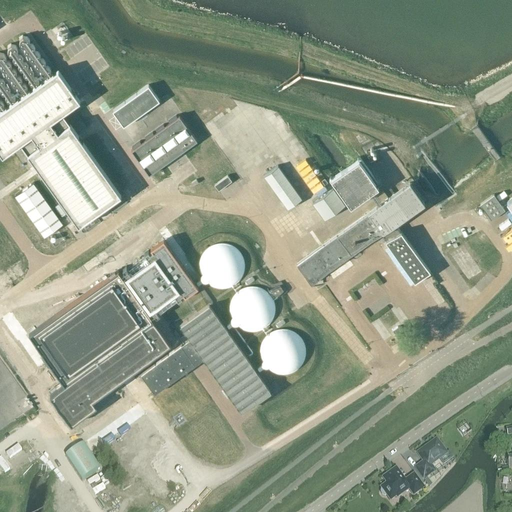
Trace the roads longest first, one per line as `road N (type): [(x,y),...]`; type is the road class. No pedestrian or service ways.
road 1 (unclassified): [(267,511),(410,389),(511,327)]
road 2 (tertiary): [(511,371),(310,511)]
